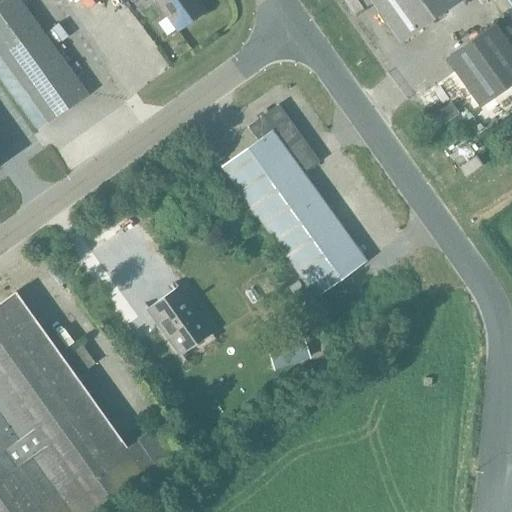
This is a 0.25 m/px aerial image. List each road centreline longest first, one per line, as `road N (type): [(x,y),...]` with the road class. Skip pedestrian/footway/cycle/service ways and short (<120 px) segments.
road 1 (unclassified): [(296,30),(499,321),(494,480)]
road 2 (unclassified): [(0,235),(296,30)]
